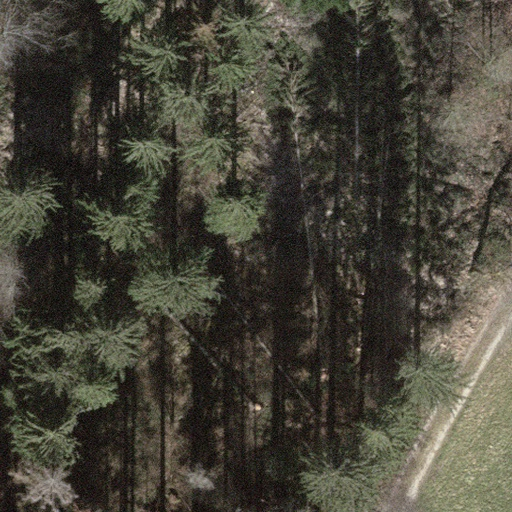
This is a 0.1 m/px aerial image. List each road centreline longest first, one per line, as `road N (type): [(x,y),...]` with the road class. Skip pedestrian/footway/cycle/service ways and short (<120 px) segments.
road 1 (track): [(0,393),(66,272),(147,78),(158,0)]
road 2 (track): [(378,511),(511,276)]
